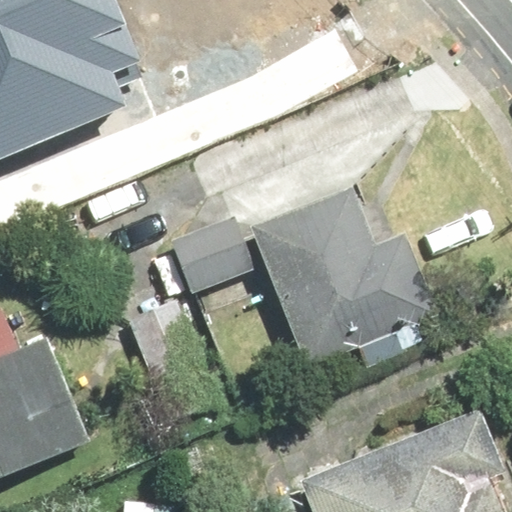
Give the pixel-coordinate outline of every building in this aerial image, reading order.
[(0,0),(0,155),(126,101),(118,84),(149,70),(117,0),(0,0)] [(238,215),(160,252),(189,313),(251,283),(299,383),(435,318),(369,181),(249,238),(238,215)] [(172,299),(126,320),(172,422),(218,401),(172,299)] [(0,496),(95,449),(40,342),(19,352),(0,314),(0,496)] [(508,511),(468,416),(277,496),(284,511),(508,511)] [(185,511),(186,502),(127,498),(125,511),(185,511)]
